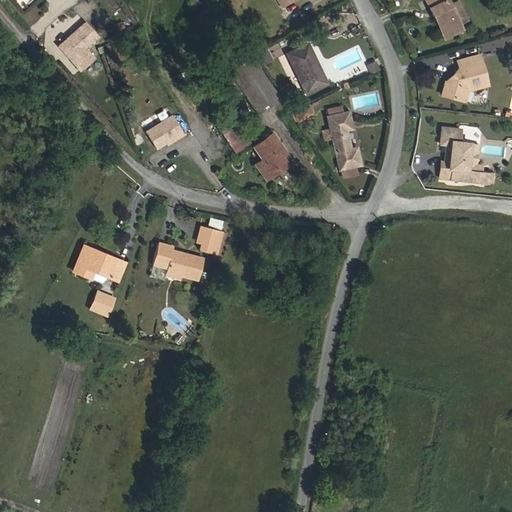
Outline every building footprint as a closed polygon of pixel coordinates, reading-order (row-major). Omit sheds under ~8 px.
[(467,19),(458,1),(450,5),(447,0),(425,0),(432,14),(436,12),(445,30),(459,23),(467,19)] [(444,38),(462,29),(459,23),(445,30),(436,12),(432,14),(444,38)] [(96,40),(101,36),(97,30),(91,34),(96,40)] [(327,83),(307,43),(286,53),(306,93),(327,83)] [(271,59),(263,47),(251,55),(259,67),(271,59)] [(278,98),(251,55),(228,70),(234,79),(243,92),(256,112),(278,98)] [(487,84),(478,55),(457,60),(459,67),(445,82),(444,82),(441,94),(464,100),(467,90),(487,84)] [(243,92),(234,79),(225,84),(234,98),(243,92)] [(312,113),(307,105),(290,113),(295,122),(312,113)] [(350,148),(346,129),(352,128),(348,111),(342,112),(340,106),(327,109),(329,115),(326,116),(329,128),(321,130),(323,140),(332,138),(339,169),(340,169),(354,165),(360,164),(356,147),(350,148)] [(248,143),(234,122),(235,122),(226,107),(211,117),(220,132),(224,137),(234,152),(248,143)] [(183,134),(171,115),(145,131),(156,148),(165,142),(175,136),(176,138),(183,134)] [(471,170),(466,170),(469,142),(458,141),(460,128),(441,126),(439,143),(446,143),(450,144),(448,162),(444,161),(441,161),(439,177),(470,181),(471,170)] [(292,161),(271,132),(252,146),(260,159),(254,163),(265,179),(292,161)] [(356,173),(354,165),(340,169),(342,177),(356,173)] [(477,182),(478,171),(471,170),(470,181),(477,182)] [(488,174),(488,172),(478,171),(477,182),(487,183),(487,180),(488,174)] [(201,243),(205,227),(200,225),(196,241),(201,243)] [(221,232),(221,231),(205,227),(201,243),(199,250),(215,254),(217,246),(221,232)] [(197,280),(203,257),(171,249),(172,245),(158,242),(152,264),(166,268),(165,271),(181,276),(197,280)] [(110,277),(118,259),(83,245),(72,270),(90,278),(93,270),(110,277)] [(117,280),(125,262),(118,259),(110,277),(117,280)] [(106,315),(113,298),(97,291),(89,308),(106,315)]
